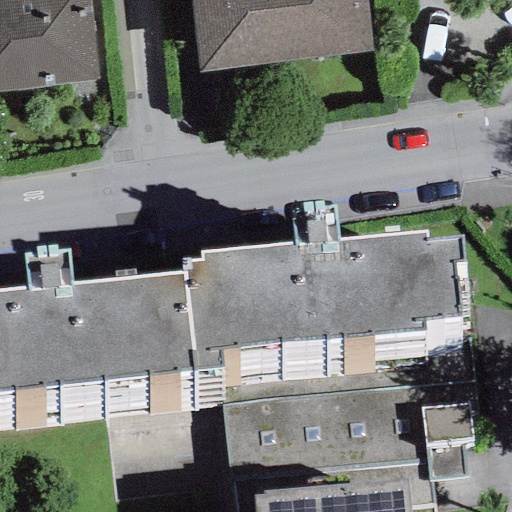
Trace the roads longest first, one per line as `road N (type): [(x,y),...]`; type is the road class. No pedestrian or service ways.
road 1 (residential): [(154,182),(511,104)]
road 2 (residential): [(141,0),(154,182)]
road 3 (residential): [(0,208),(154,182)]
